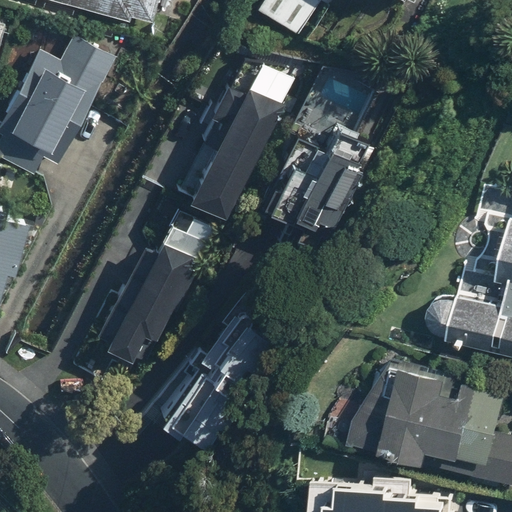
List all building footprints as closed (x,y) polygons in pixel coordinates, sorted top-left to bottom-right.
[(61,0),(126,16),(127,12),(150,18),(154,0),(61,0)] [(330,0),(257,0),(253,9),(309,39),(330,0)] [(69,30),(56,55),(36,44),(0,111),(0,150),(33,168),(42,152),(52,158),(110,52),(69,30)] [(237,89),(223,82),(209,112),(223,119),(217,130),(205,124),(199,137),(211,143),(185,196),(224,214),(280,100),(241,81),(237,89)] [(322,148),(291,133),(256,205),(305,230),(312,216),(325,222),(366,139),(334,124),(322,148)] [(0,270),(1,266),(9,268),(23,217),(0,210),(0,270)] [(511,219),(497,277),(508,280),(501,306),(460,296),(449,337),(511,352),(511,219)] [(189,266),(180,262),(186,251),(154,235),(148,246),(139,242),(94,331),(104,336),(101,343),(125,356),(129,348),(144,356),(189,266)] [(144,412),(183,443),(208,411),(218,419),(275,347),(249,326),(249,325),(249,324),(250,324),(250,323),(250,322),(250,321),(250,320),(250,319),(250,318),(250,317),(249,316),(248,315),(248,314),(247,314),(247,313),(246,313),(245,312),(244,311),(243,311),(242,311),(241,311),(240,311),(239,311),(238,311),(237,311),(236,312),(235,312),(235,313),(234,313),(233,314),(227,308),(144,412)] [(511,429),(498,426),(508,383),(392,356),(360,392),(349,439),(511,476),(511,429)] [(444,511),(445,498),(418,496),(419,491),(388,489),(388,482),(310,477),(307,511),(444,511)]
